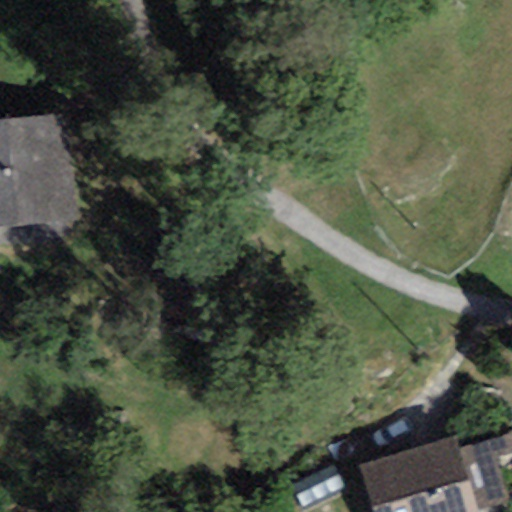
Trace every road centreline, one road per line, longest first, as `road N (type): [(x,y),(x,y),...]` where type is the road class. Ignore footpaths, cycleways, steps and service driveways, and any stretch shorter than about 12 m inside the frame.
road 1 (track): [(511,312),(430,291),(237,179),(164,104)]
road 2 (track): [(237,179),(148,198),(112,178),(78,122)]
